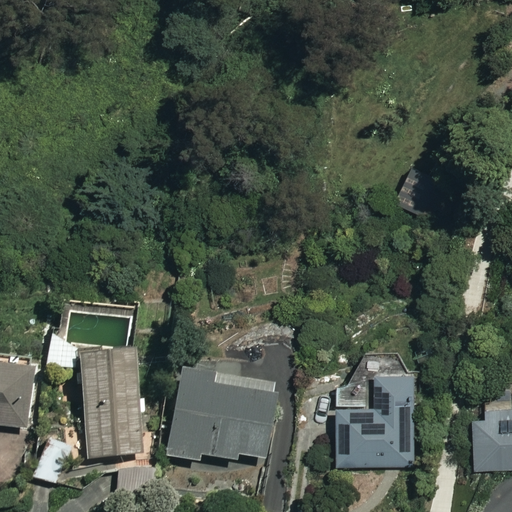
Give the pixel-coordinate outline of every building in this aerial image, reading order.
[(144,460),(140,363),(84,365),(89,463),(144,460)] [(38,380),(0,375),(0,431),(31,435),(38,380)] [(421,380),(383,380),(383,413),(344,413),(343,467),(420,468),(421,380)] [(217,387),(183,382),(172,453),(266,467),(276,404),(216,395),(217,387)] [(511,412),(492,413),(493,423),(462,424),(464,475),(511,473),(511,412)] [(74,453),(51,443),(36,480),(58,490),(74,453)] [(155,475),(120,477),(121,499),(156,498),(155,475)]
